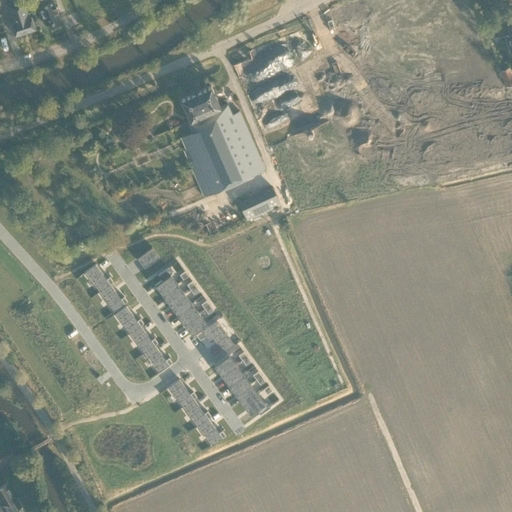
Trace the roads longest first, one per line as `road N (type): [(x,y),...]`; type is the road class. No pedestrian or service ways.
road 1 (unclassified): [(0,137),(320,0)]
road 2 (residential): [(187,358),(130,389),(0,230)]
road 3 (unclassified): [(94,511),(0,353)]
road 4 (tertiary): [(0,67),(88,39),(156,0)]
road 5 (residential): [(111,255),(187,358)]
